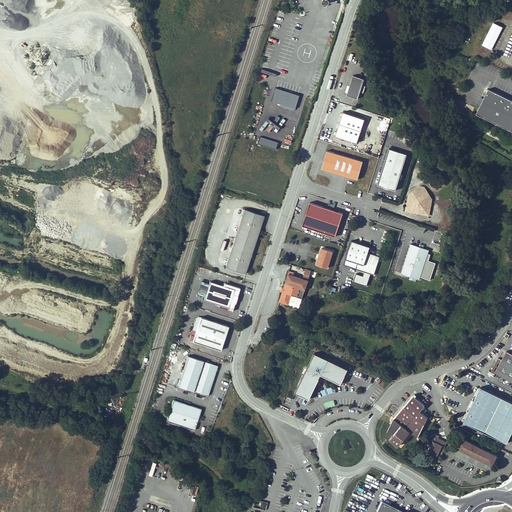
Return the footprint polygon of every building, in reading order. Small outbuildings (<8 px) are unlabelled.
[(493,23),(481,46),(491,50),(502,28),(493,23)] [(364,78),(353,74),(347,93),(358,97),(364,78)] [(300,95),(276,88),(272,101),(296,109),(300,95)] [(511,99),(490,88),(480,109),(486,112),(485,115),(505,125),(507,122),(511,124),(511,99)] [(486,112),(480,109),(478,113),(511,129),(511,124),(507,122),(505,125),(485,115),(486,112)] [(342,111),(335,132),(334,135),(356,143),(365,119),(342,111)] [(278,143),(260,137),(258,144),(276,150),(278,143)] [(282,144),(290,146),(292,141),(284,138),(282,144)] [(388,148),(377,184),(384,187),(388,188),(395,190),(406,154),(388,148)] [(363,160),(327,150),(321,168),(357,178),(363,160)] [(429,194),(428,192),(427,191),(426,191),(424,189),(422,189),(419,188),(418,188),(416,188),(415,188),(413,189),(412,190),(410,191),(409,194),(408,195),(407,197),(407,199),(404,210),(428,215),(431,200),(430,198),(430,196),(429,194)] [(343,213),(309,202),(302,225),(335,236),(343,213)] [(235,236),(255,242),(264,217),(244,210),(235,236)] [(235,236),(226,267),(245,274),(255,242),(235,236)] [(368,247),(350,241),(344,264),(374,274),(379,257),(367,252),(368,247)] [(427,249),(409,242),(400,272),(418,278),(427,249)] [(320,255),(319,259),(317,259),(315,264),(325,267),(330,251),(320,248),(318,255),(320,255)] [(298,278),(296,278),(296,276),(292,275),(293,272),(288,271),(279,301),(288,304),(291,295),(302,298),(307,280),(299,277),(298,278)] [(210,282),(204,300),(228,307),(234,289),(210,282)] [(228,325),(200,316),(192,340),(220,349),(228,325)] [(498,358),(492,370),(511,380),(511,354),(506,351),(501,360),(498,358)] [(319,372),(339,381),(345,366),(313,352),(294,390),(307,396),(319,372)] [(217,365),(187,355),(177,386),(207,396),(217,365)] [(470,407),(463,422),(507,443),(511,432),(511,402),(480,387),(473,402),(471,401),(468,406),(470,407)] [(410,432),(419,421),(426,427),(431,421),(419,411),(424,405),(413,395),(393,418),(391,422),(396,427),(398,425),(400,427),(401,425),(410,432)] [(200,409),(173,399),(165,420),(193,430),(200,409)] [(410,432),(417,438),(426,427),(419,421),(410,432)] [(396,427),(391,422),(386,431),(389,439),(398,446),(410,432),(401,425),(400,427),(398,425),(396,427)] [(443,449),(447,442),(436,436),(435,439),(433,438),(433,440),(434,441),(427,455),(435,459),(436,458),(439,459),(441,454),(442,454),(444,450),(443,449)] [(462,438),(457,447),(493,465),(497,455),(462,438)] [(400,511),(401,511),(379,501),(373,511),(400,511)]
